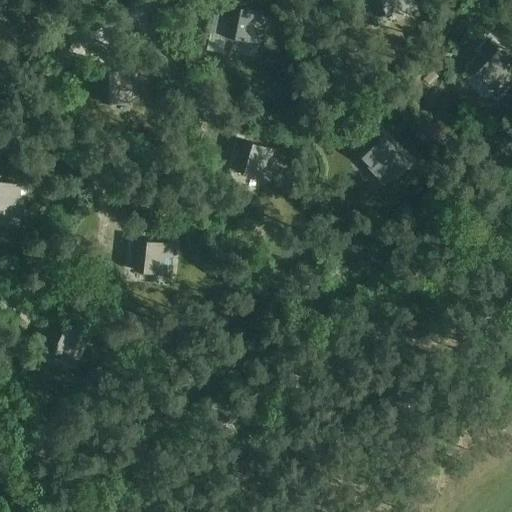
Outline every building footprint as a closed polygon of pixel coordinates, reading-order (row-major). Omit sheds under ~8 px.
[(371,0),(375,16),(412,6),(410,0),(371,0)] [(225,36),(262,44),(268,12),(226,5),(225,16),(228,16),(225,36)] [(499,92),(511,78),(511,60),(490,40),(482,49),(486,51),(471,65),(499,92)] [(99,102),(137,100),(137,69),(94,71),(95,82),(99,82),(99,102)] [(397,173),(408,163),(373,126),(366,133),(369,136),(354,150),(383,180),(394,169),(397,173)] [(234,170),(271,181),(278,150),(239,138),(236,150),(240,151),(234,170)] [(0,211),(24,216),(29,184),(0,179),(0,211)] [(133,271),(172,275),(175,242),(133,239),(132,250),(135,250),(133,271)] [(44,347),(79,364),(93,336),(58,319),(44,347)]
